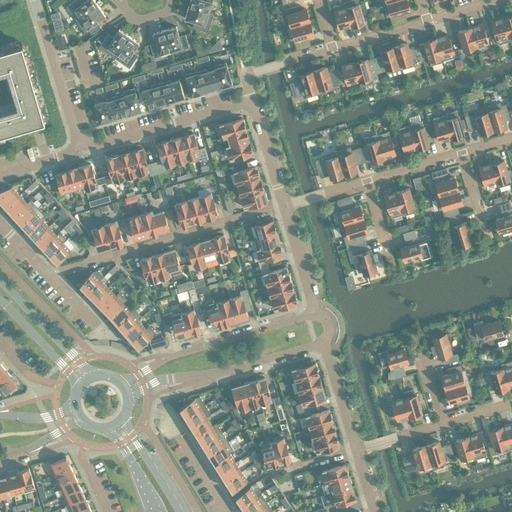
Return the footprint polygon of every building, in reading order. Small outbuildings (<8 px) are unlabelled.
[(81,0),(75,0),(67,6),(77,21),(99,6),(94,0),(86,0),(83,2),(81,0)] [(190,0),(188,7),(213,14),(209,12),(212,0),(190,0)] [(359,4),(357,0),(348,0),(345,1),(352,25),(364,22),(364,20),(369,18),(366,8),(365,2),(359,4)] [(394,0),(385,3),(382,4),(386,17),(389,16),(392,26),(395,25),(407,21),(404,11),(410,10),(406,0),(394,0)] [(333,6),(340,29),(352,25),(345,1),(345,2),(333,6)] [(286,14),(283,15),(287,28),(310,21),(306,8),(300,10),(299,5),(285,9),(286,14)] [(99,6),(77,21),(84,31),(88,28),(92,33),(101,27),(97,21),(105,16),(99,6)] [(213,14),(188,7),(185,18),(195,21),(193,27),(208,32),(213,14)] [(58,13),(51,15),(56,31),(63,29),(58,13)] [(510,42),(511,42),(504,18),(492,21),(494,28),(489,30),(491,37),(496,36),(499,44),(510,41),(510,42)] [(311,46),(308,36),(314,34),(310,21),(287,28),(292,27),(295,39),(294,39),(297,50),(311,46)] [(488,42),(482,24),(470,27),(476,46),(488,42)] [(176,26),(165,30),(172,52),(189,47),(185,34),(179,36),(176,26)] [(470,27),(458,31),(464,49),(476,46),(470,27)] [(108,34),(99,47),(114,57),(129,36),(119,29),(113,37),(108,34)] [(165,30),(153,33),(156,43),(150,45),(154,57),(172,52),(165,30)] [(443,61),(454,57),(448,34),(436,38),(443,62),(443,61)] [(129,36),(114,57),(129,67),(138,55),(133,51),(139,43),(129,36)] [(424,43),(419,45),(422,57),(428,55),(431,65),(443,62),(436,38),(424,41),(424,43)] [(409,48),(407,42),(394,46),(400,69),(413,65),(412,62),(417,60),(413,47),(409,48)] [(0,49),(0,132),(45,119),(23,43),(0,49)] [(387,69),(388,72),(400,69),(394,46),(381,50),(382,56),(373,59),(374,62),(376,71),(377,72),(387,69)] [(354,62),(359,80),(361,86),(373,82),(370,73),(376,71),(373,59),(367,60),(366,58),(354,62)] [(226,62),(216,65),(222,86),(232,83),(230,77),(233,76),(231,70),(228,71),(226,62)] [(348,84),(359,80),(354,62),(342,65),(348,84)] [(206,69),(211,88),(220,86),(220,87),(222,86),(216,65),(214,65),(215,69),(207,71),(206,69)] [(328,72),(326,66),(313,70),(320,93),(333,89),(332,86),(342,83),(339,73),(338,69),(328,72)] [(197,71),(195,71),(201,93),(203,92),(203,91),(211,88),(206,69),(197,72),(197,71)] [(306,93),(307,97),(320,93),(313,70),(300,74),(302,80),(290,83),(294,97),(306,93)] [(195,71),(185,74),(191,96),(201,93),(195,71)] [(170,80),(175,99),(185,96),(180,79),(170,82),(170,80)] [(170,80),(160,82),(166,102),(175,99),(170,80)] [(160,82),(150,85),(151,88),(156,105),(166,102),(160,82)] [(134,87),(124,90),(131,113),(141,110),(134,87)] [(151,88),(142,90),(147,108),(156,105),(151,88)] [(123,93),(115,96),(120,116),(129,113),(129,114),(131,113),(124,90),(123,91),(123,93)] [(105,100),(110,120),(112,119),(112,118),(120,116),(115,96),(105,99),(105,100)] [(105,100),(94,103),(96,110),(94,110),(96,117),(98,116),(100,123),(110,120),(105,100)] [(505,104),(501,106),(500,102),(487,106),(494,129),(507,125),(505,120),(509,118),(505,104)] [(479,127),(480,133),(494,129),(487,106),(474,110),(475,113),(465,116),(465,119),(468,126),(469,130),(479,127)] [(452,137),(464,134),(462,128),(459,120),(456,110),(444,113),(452,137)] [(433,118),(440,141),(452,137),(444,113),(444,114),(444,115),(433,118)] [(419,114),(409,117),(411,123),(410,124),(417,148),(429,144),(422,120),(421,121),(419,114)] [(242,118),(220,125),(224,136),(246,130),(244,123),(245,123),(244,119),(243,119),(242,118)] [(465,119),(459,120),(462,128),(468,126),(465,119)] [(410,125),(398,128),(405,151),(417,148),(410,124),(409,124),(410,125)] [(227,146),(227,147),(249,141),(246,130),(224,136),(224,137),(228,136),(231,145),(227,146)] [(389,131),(377,134),(377,133),(376,134),(384,158),(395,154),(389,131)] [(193,133),(181,136),(188,158),(200,155),(202,160),(208,158),(205,147),(198,149),(193,133)] [(367,146),(361,148),(365,161),(371,159),(372,161),(384,158),(376,134),(364,137),(367,146)] [(176,162),(188,158),(181,136),(170,139),(176,162)] [(155,161),(158,173),(166,171),(164,165),(176,162),(170,139),(166,141),(166,140),(162,141),(162,142),(158,143),(163,159),(155,161)] [(227,147),(231,159),(253,152),(249,141),(227,147)] [(351,150),(350,147),(337,151),(344,174),(357,170),(355,164),(365,161),(361,148),(361,147),(351,150)] [(150,175),(158,173),(155,161),(147,164),(142,148),(130,151),(137,173),(149,170),(150,175)] [(125,177),(137,173),(130,151),(119,155),(125,177)] [(329,172),(331,178),(344,174),(337,151),(324,155),(325,158),(315,161),(319,175),(329,172)] [(107,158),(113,180),(125,177),(119,155),(118,155),(118,154),(114,155),(114,156),(107,158)] [(503,160),(492,163),(497,181),(499,187),(510,184),(508,178),(511,176),(511,174),(510,169),(506,170),(503,160)] [(86,189),(97,185),(91,163),(79,166),(86,189)] [(492,163),(480,167),(485,185),(497,181),(492,163)] [(260,177),(257,165),(234,172),(238,184),(260,177)] [(85,189),(86,189),(79,166),(68,170),(73,188),(84,185),(85,189)] [(435,183),(432,184),(435,197),(458,190),(455,177),(449,178),(446,169),(432,173),(435,183)] [(56,173),(62,191),(73,188),(68,170),(56,173)] [(263,189),(260,177),(238,184),(241,195),(263,189)] [(12,186),(0,189),(0,199),(6,207),(20,195),(12,186)] [(175,197),(171,186),(165,188),(169,199),(175,197)] [(230,199),(226,187),(221,189),(225,200),(230,199)] [(404,215),(416,212),(409,188),(397,191),(404,215)] [(265,192),(265,193),(263,189),(241,195),(245,207),(267,201),(266,197),(267,196),(265,192)] [(456,205),(462,203),(458,190),(435,197),(439,209),(442,208),(445,219),(459,215),(456,205)] [(403,214),(403,215),(404,215),(397,191),(385,195),(392,218),(403,214)] [(206,218),(218,215),(211,192),(199,196),(206,218)] [(27,202),(20,195),(6,207),(14,215),(27,202)] [(127,204),(136,201),(136,199),(135,195),(131,196),(127,197),(125,198),(127,204)] [(202,219),(206,218),(199,196),(188,199),(194,221),(198,220),(198,221),(202,220),(202,219)] [(344,224),(364,218),(360,205),(354,206),(351,197),(337,201),(340,211),(337,212),(340,225),(344,224)] [(27,202),(14,215),(21,223),(38,207),(30,199),(27,202)] [(176,203),(182,225),(194,221),(188,199),(176,203)] [(225,200),(228,212),(233,210),(230,199),(225,200)] [(498,205),(500,213),(503,212),(505,216),(496,219),(500,232),(511,228),(511,214),(509,215),(507,211),(511,209),(509,202),(498,205)] [(38,207),(21,223),(28,231),(41,218),(45,215),(38,207)] [(99,207),(96,208),(93,209),(97,220),(103,219),(99,207)] [(147,236),(158,232),(151,210),(140,214),(147,236)] [(153,214),(152,210),(151,210),(158,232),(169,229),(163,211),(153,214)] [(143,238),(147,236),(140,214),(129,217),(136,239),(143,237),(143,238)] [(460,223),(459,221),(461,221),(459,215),(445,219),(447,225),(455,223),(455,225),(453,226),(459,245),(472,242),(469,233),(473,232),(471,225),(467,226),(466,222),(460,223)] [(49,226),(41,218),(28,231),(35,239),(49,226)] [(364,218),(344,224),(347,235),(344,236),(347,248),(351,247),(364,243),(362,233),(367,231),(364,218)] [(273,220),(255,225),(258,237),(276,231),(273,220)] [(123,243),(117,221),(105,224),(111,246),(123,243)] [(111,247),(110,246),(111,246),(105,224),(93,228),(95,234),(99,250),(106,248),(107,249),(111,247)] [(408,230),(407,226),(406,224),(395,227),(397,233),(408,230)] [(56,234),(49,226),(35,239),(43,246),(56,234)] [(427,241),(418,244),(418,242),(414,243),(413,239),(417,238),(414,230),(403,233),(405,241),(408,240),(410,245),(401,247),(405,260),(421,255),(422,259),(431,256),(427,241)] [(56,234),(43,246),(50,254),(63,242),(67,239),(60,231),(56,234)] [(279,236),(277,232),(277,233),(276,231),(258,237),(254,238),(257,249),(279,243),(278,237),(279,236)] [(215,236),(215,237),(212,238),(218,260),(230,257),(224,234),(219,236),(219,235),(215,236)] [(217,256),(218,260),(212,238),(208,239),(208,238),(204,239),(204,240),(200,241),(207,264),(207,263),(206,260),(217,256)] [(63,242),(50,254),(58,263),(71,251),(71,250),(74,247),(67,239),(63,242)] [(188,245),(195,267),(207,264),(200,241),(188,245)] [(258,262),(260,268),(269,265),(267,259),(283,254),(279,243),(257,249),(261,261),(258,262)] [(365,252),(364,249),(366,249),(364,243),(351,247),(352,253),(360,251),(361,253),(358,254),(360,262),(356,263),(359,272),(363,270),(364,274),(377,270),(374,261),(378,260),(376,253),(372,254),(371,250),(365,252)] [(180,267),(175,249),(163,252),(170,274),(171,274),(170,270),(180,267)] [(159,278),(170,274),(163,252),(153,256),(159,278)] [(153,256),(142,259),(148,281),(159,278),(153,256)] [(262,274),(265,273),(268,285),(290,279),(290,278),(291,278),(290,274),(289,274),(287,267),(270,272),(269,265),(260,268),(262,274)] [(98,270),(92,271),(80,284),(88,292),(100,280),(104,276),(98,270)] [(290,279),(268,285),(271,297),(294,290),(292,283),(291,279),(290,279)] [(108,287),(100,280),(88,292),(95,300),(108,287)] [(204,292),(203,285),(198,287),(194,288),(196,294),(204,292)] [(115,295),(108,287),(95,300),(103,307),(115,295)] [(189,289),(192,300),(198,299),(196,294),(194,288),(189,289)] [(241,295),(230,298),(237,320),(237,321),(241,320),(241,319),(248,317),(244,303),(250,301),(247,289),(239,291),(241,295)] [(275,309),(297,302),(294,290),(271,297),(275,309)] [(115,295),(103,307),(110,315),(123,303),(127,299),(119,291),(115,295)] [(229,322),(237,320),(230,298),(219,301),(225,323),(226,324),(230,323),(229,322)] [(207,305),(214,327),(225,323),(219,301),(207,305)] [(131,311),(123,303),(110,315),(117,323),(131,311)] [(189,334),(201,331),(194,309),(183,312),(189,334)] [(138,320),(131,311),(117,323),(124,331),(138,320)] [(164,317),(166,324),(173,322),(178,337),(189,334),(183,312),(171,315),(170,312),(163,314),(164,317)] [(145,328),(138,320),(124,331),(131,340),(145,328)] [(477,339),(478,338),(486,336),(486,338),(503,333),(499,320),(483,325),(482,321),(474,324),(474,323),(473,324),(477,339)] [(149,325),(145,328),(131,340),(139,348),(156,333),(149,325)] [(445,355),(445,357),(443,358),(445,364),(459,359),(457,353),(450,356),(449,353),(452,352),(446,333),(433,337),(435,345),(431,346),(433,353),(437,352),(439,356),(445,355)] [(388,372),(388,380),(393,379),(397,377),(402,376),(406,375),(404,367),(401,368),(399,364),(408,361),(404,348),(388,353),(387,349),(379,352),(378,352),(382,367),(383,367),(383,366),(391,364),(391,366),(390,366),(390,371),(388,372)] [(508,387),(511,385),(511,360),(501,364),(508,387)] [(293,369),(296,381),(319,374),(315,362),(293,369)] [(493,380),(496,390),(508,387),(501,364),(500,364),(502,369),(487,373),(489,381),(490,381),(489,381),(493,380)] [(447,369),(448,373),(442,375),(446,388),(469,382),(465,369),(462,370),(460,365),(447,369)] [(0,381),(9,374),(2,366),(0,367),(0,381)] [(0,390),(3,394),(17,382),(9,374),(0,381),(0,390)] [(319,374),(296,381),(300,392),(322,386),(319,374)] [(261,403),(271,399),(265,377),(254,381),(261,403)] [(244,384),(250,406),(261,403),(254,381),(248,382),(248,381),(244,383),(244,384)] [(469,395),(473,394),(469,382),(446,388),(450,401),(456,400),(457,404),(471,400),(469,395)] [(233,387),(239,409),(250,406),(244,384),(233,387)] [(322,386),(300,392),(303,404),(325,398),(322,386)] [(414,390),(403,393),(405,398),(404,398),(410,416),(422,412),(416,394),(415,394),(414,390)] [(199,395),(180,407),(186,417),(205,405),(199,395)] [(392,401),(398,419),(410,416),(404,398),(392,401)] [(186,417),(192,426),(211,414),(205,405),(186,417)] [(282,407),(276,408),(279,419),(285,418),(282,407)] [(301,418),(307,416),(311,415),(309,409),(299,412),(301,418)] [(311,415),(307,416),(310,428),(332,421),(329,409),(311,415)] [(213,426),(207,417),(211,414),(192,426),(197,435),(213,426)] [(332,421),(310,428),(314,439),(336,433),(332,421)] [(511,448),(511,422),(501,426),(508,450),(509,450),(508,449),(511,448)] [(213,426),(197,435),(203,444),(223,432),(217,423),(213,426)] [(489,449),(491,455),(508,450),(501,426),(489,430),(494,447),(489,449)] [(218,435),(203,444),(209,454),(224,444),(228,441),(223,432),(218,435)] [(336,433),(314,439),(317,451),(339,445),(336,433)] [(486,456),(480,433),(468,436),(475,459),(486,456)] [(249,435),(243,438),(246,443),(248,442),(252,439),(249,435)] [(473,454),(474,459),(475,459),(468,436),(456,440),(461,458),(473,454)] [(279,463),(290,459),(284,437),(272,441),(279,463)] [(224,444),(209,454),(215,463),(230,453),(234,450),(228,441),(224,444)] [(261,444),(268,466),(279,463),(272,441),(261,444)] [(439,441),(426,444),(433,467),(445,463),(444,460),(454,457),(450,443),(441,446),(439,441)] [(414,454),(403,457),(407,471),(419,468),(420,472),(432,468),(432,467),(433,467),(426,444),(413,448),(414,454)] [(236,462),(230,453),(215,463),(220,472),(236,462)] [(65,457),(50,464),(54,475),(71,467),(66,457),(65,457)] [(241,471),(236,462),(220,472),(226,481),(241,471)] [(345,464),(323,471),(327,483),(349,476),(345,464)] [(54,475),(59,484),(75,477),(71,467),(54,475)] [(24,491),(35,488),(29,468),(18,471),(24,491)] [(17,471),(18,473),(8,476),(14,494),(24,491),(18,471),(17,471)] [(232,490),(247,481),(241,471),(226,481),(232,490)] [(14,494),(8,476),(0,477),(0,486),(3,497),(14,494)] [(322,484),(325,494),(330,493),(352,486),(350,480),(351,480),(350,476),(349,476),(327,483),(322,484)] [(59,484),(64,494),(80,486),(75,477),(59,484)] [(64,494),(68,504),(85,496),(80,486),(64,494)] [(251,486),(236,496),(242,506),(257,496),(251,486)] [(330,493),(325,494),(321,495),(325,507),(355,498),(352,486),(330,493)] [(257,496),(242,506),(246,511),(251,511),(267,502),(261,493),(257,496)] [(65,506),(67,511),(76,511),(89,506),(85,496),(68,504),(65,506)] [(263,505),(251,511),(271,511),(273,511),(267,502),(263,505)]
